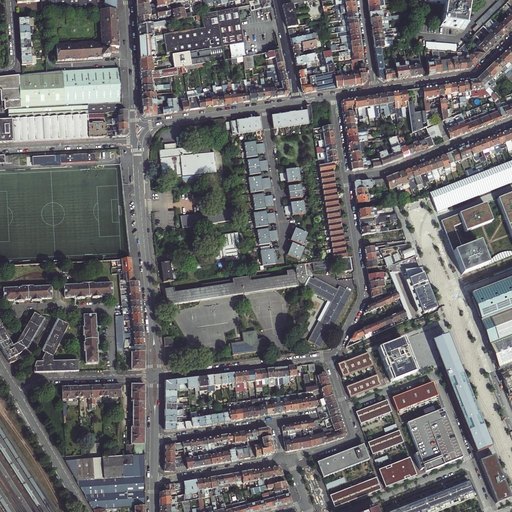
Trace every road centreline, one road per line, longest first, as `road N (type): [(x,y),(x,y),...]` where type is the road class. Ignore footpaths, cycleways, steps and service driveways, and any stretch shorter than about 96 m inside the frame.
road 1 (tertiary): [(137,142),(154,376)]
road 2 (residential): [(469,463),(432,373),(345,408)]
road 3 (residential): [(511,122),(380,174),(345,179)]
road 4 (residential): [(326,356),(154,376)]
road 5 (tertiary): [(372,90),(473,74),(511,37)]
road 6 (residential): [(345,179),(363,297),(347,328)]
road 7 (residential): [(16,395),(46,380),(154,376)]
road 8 (residential): [(262,107),(283,245)]
road 9 (residential): [(137,142),(0,149)]
road 10 (residential): [(83,511),(16,395)]
road 11 (residential): [(284,459),(153,481)]
road 12 (residential): [(469,463),(346,511)]
road 13 (residential): [(154,441),(275,422)]
